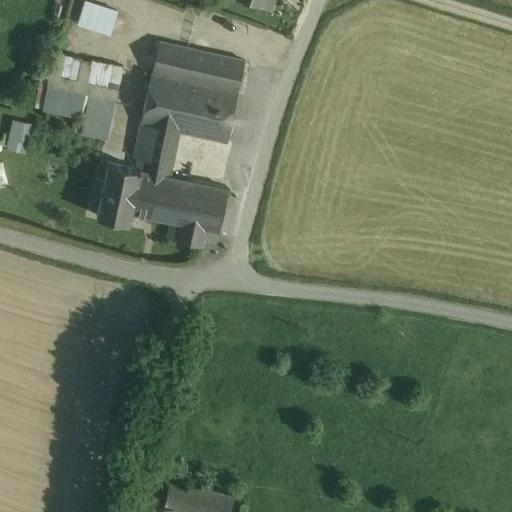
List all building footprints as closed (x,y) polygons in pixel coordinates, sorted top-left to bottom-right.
[(119,9),(90,0),(85,0),(79,23),(112,33),(119,9)] [(142,169),(170,175),(180,130),(228,140),(245,59),(160,40),(135,155),(145,158),(142,169)] [(48,85),(43,109),(81,117),(86,93),(48,85)] [(107,136),(115,98),(92,93),(84,132),(102,136),(107,136)] [(33,123),(14,119),(8,148),(27,152),(33,123)] [(132,211),(141,169),(142,168),(139,167),(139,168),(108,161),(108,163),(102,193),(98,214),(99,215),(100,214),(128,220),(128,221),(130,221),(132,211)] [(0,183),(8,182),(5,162),(0,162),(0,183)] [(228,187),(170,175),(142,169),(141,169),(132,211),(171,219),(168,236),(204,244),(205,237),(217,240),(228,187)] [(174,509),(185,511),(229,511),(234,493),(172,478),(165,507),(174,509)] [(143,511),(173,511),(174,509),(165,507),(146,503),(143,511)]
